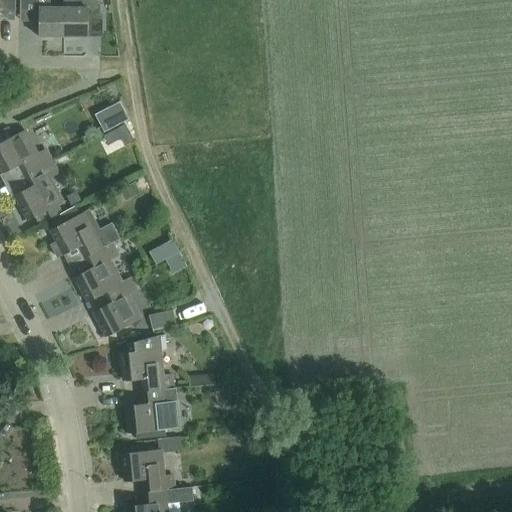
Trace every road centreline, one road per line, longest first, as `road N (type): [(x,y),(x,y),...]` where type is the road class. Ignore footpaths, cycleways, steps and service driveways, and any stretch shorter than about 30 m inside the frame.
road 1 (track): [(287,511),(271,430),(140,129),(118,0)]
road 2 (residential): [(80,511),(57,375),(0,266)]
